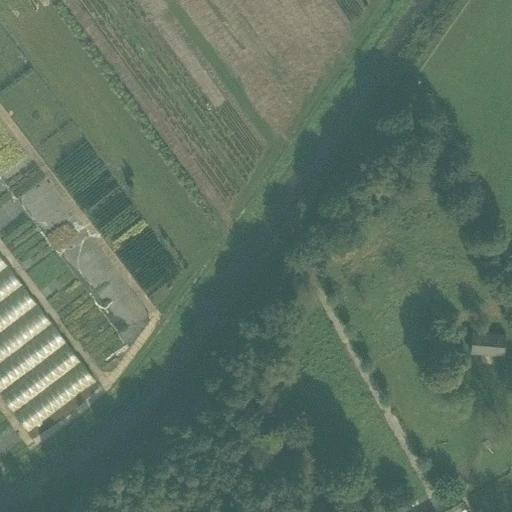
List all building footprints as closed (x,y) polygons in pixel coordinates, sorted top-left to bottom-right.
[(126,346),(0,183),(0,223),(107,361),(126,346)] [(0,394),(29,432),(95,381),(0,256),(0,394)] [(472,332),(470,353),(504,355),(505,334),(472,332)] [(0,420),(0,452),(15,441),(0,420)] [(469,511),(461,498),(435,511),(469,511)]
